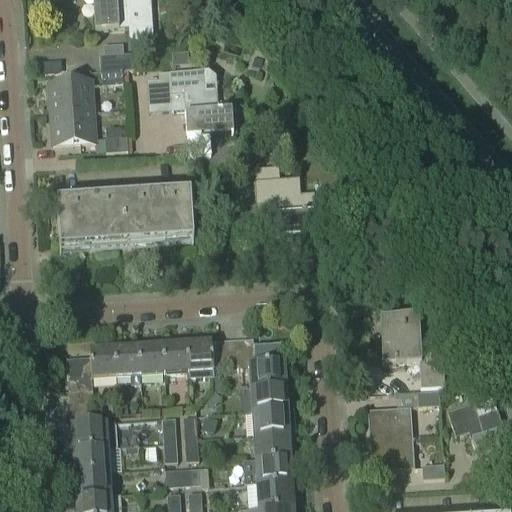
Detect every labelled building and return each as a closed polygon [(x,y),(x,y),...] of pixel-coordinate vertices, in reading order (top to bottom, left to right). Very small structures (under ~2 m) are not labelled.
[(91,0),(94,34),(128,32),(129,45),(152,44),(149,0),(91,0)] [(133,58),(99,60),(100,76),(122,74),(134,74),(133,58)] [(204,73),(157,76),(160,116),(171,116),(184,115),(187,161),(210,159),(209,139),(232,138),(230,114),(217,115),(216,95),(205,95),(204,73)] [(122,74),(100,76),(101,90),(123,88),(122,74)] [(91,86),(48,89),(50,119),(93,116),(91,86)] [(293,113),(275,133),(286,144),(305,124),(293,113)] [(93,116),(50,119),(51,150),(94,147),(93,116)] [(127,141),(104,142),(105,157),(132,155),(131,141),(127,142),(127,141)] [(277,174),(252,175),(255,223),(267,222),(268,244),(316,241),(313,198),(299,199),(298,183),(278,184),(277,174)] [(189,201),(55,210),(58,257),(192,249),(189,201)] [(418,321),(379,323),(382,370),(418,368),(419,382),(443,381),(442,356),(420,357),(418,321)] [(278,368),(276,343),(239,346),(241,370),(247,370),(249,395),(285,392),(283,367),(278,368)] [(227,346),(215,347),(217,371),(229,371),(227,346)] [(239,346),(227,346),(229,371),(241,370),(239,346)] [(185,349),(187,377),(188,383),(212,381),(210,347),(185,349)] [(185,349),(162,351),(164,379),(187,377),(185,349)] [(162,351),(138,352),(140,381),(164,379),(162,351)] [(138,352),(114,354),(116,382),(129,381),(130,390),(140,389),(140,381),(138,352)] [(89,361),(65,362),(68,397),(91,395),(91,384),(116,382),(114,354),(89,356),(89,361)] [(285,392),(249,395),(251,419),(286,416),(285,392)] [(91,395),(68,397),(68,409),(92,407),(91,395)] [(438,396),(416,398),(417,412),(439,410),(438,396)] [(92,407),(68,409),(69,422),(93,420),(92,407)] [(473,409),(446,417),(454,442),(468,437),(478,468),(511,456),(511,432),(503,435),(496,416),(477,422),(473,409)] [(409,414),(366,417),(368,447),(411,444),(409,414)] [(286,416),(251,419),(252,442),(288,440),(286,416)] [(195,423),(182,424),(183,435),(196,434),(195,423)] [(174,425),(161,425),(162,436),(174,435),(174,425)] [(114,428),(70,431),(72,456),(114,452),(116,452),(114,428)] [(196,434),(183,435),(183,446),(197,445),(196,434)] [(174,435),(162,436),(162,447),(175,447),(174,435)] [(288,440),(252,442),(254,466),(289,464),(288,440)] [(411,444),(368,447),(370,477),(413,475),(411,444)] [(197,445),(183,446),(184,457),(197,456),(197,445)] [(175,447),(162,447),(163,458),(176,457),(175,447)] [(114,452),(72,456),(73,480),(108,478),(116,477),(114,452)] [(197,456),(184,457),(185,467),(198,467),(197,456)] [(176,457),(163,458),(164,469),(176,468),(176,457)] [(289,464),(254,466),(242,467),(244,490),(246,490),(291,488),(289,464)] [(443,470),(421,471),(422,485),(444,484),(443,470)] [(198,474),(189,475),(190,491),(200,491),(198,474)] [(181,475),(172,476),(173,492),(182,492),(181,475)] [(189,475),(181,475),(182,492),(190,491),(189,475)] [(172,476),(164,476),(165,493),(173,492),(172,476)] [(108,478),(73,480),(75,504),(110,502),(108,478)] [(247,511),(289,511),(292,511),(291,488),(246,490),(247,511)] [(200,498),(187,499),(188,510),(201,509),(200,498)] [(179,499),(166,500),(166,511),(179,510),(179,499)] [(121,511),(121,501),(110,502),(75,504),(75,511),(121,511)]
